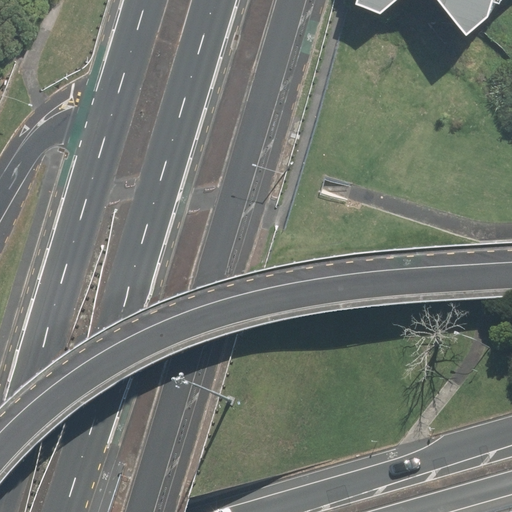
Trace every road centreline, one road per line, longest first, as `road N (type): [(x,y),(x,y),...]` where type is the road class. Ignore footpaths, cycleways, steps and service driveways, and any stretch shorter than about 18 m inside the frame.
road 1 (primary): [(0,453),(56,391),(99,359),(208,307),(322,277),(511,265)]
road 2 (primary): [(221,0),(65,511)]
road 3 (primary): [(291,0),(141,511)]
road 4 (primary): [(0,489),(123,67)]
road 5 (secondary): [(254,511),(511,440)]
road 6 (primary): [(0,192),(45,124),(123,67)]
